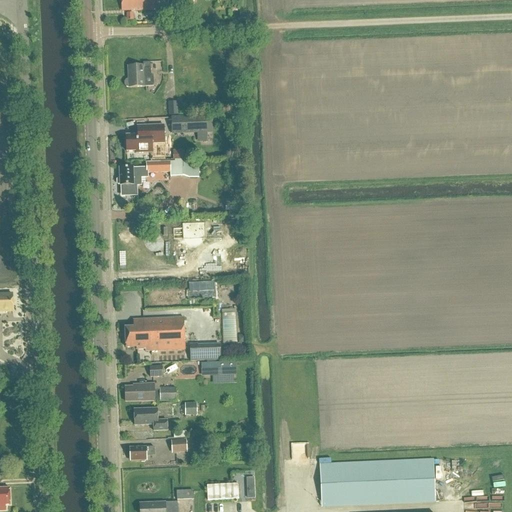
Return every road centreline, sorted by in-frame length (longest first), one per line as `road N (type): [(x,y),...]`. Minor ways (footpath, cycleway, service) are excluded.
road 1 (secondary): [(106,511),(85,0)]
road 2 (unclassified): [(42,511),(21,6)]
road 3 (track): [(98,32),(511,22)]
